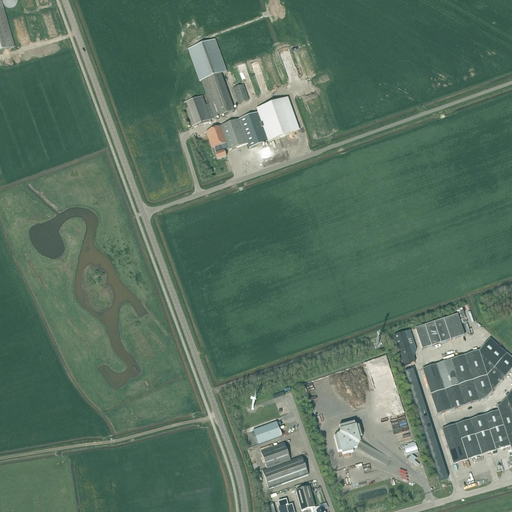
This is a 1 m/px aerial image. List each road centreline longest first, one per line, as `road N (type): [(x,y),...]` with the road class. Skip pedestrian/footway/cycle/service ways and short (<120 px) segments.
road 1 (unclassified): [(144,213),(511,81)]
road 2 (tertiary): [(244,511),(238,471),(144,213)]
road 3 (tertiary): [(144,213),(65,0)]
road 4 (track): [(218,415),(113,441),(0,456)]
